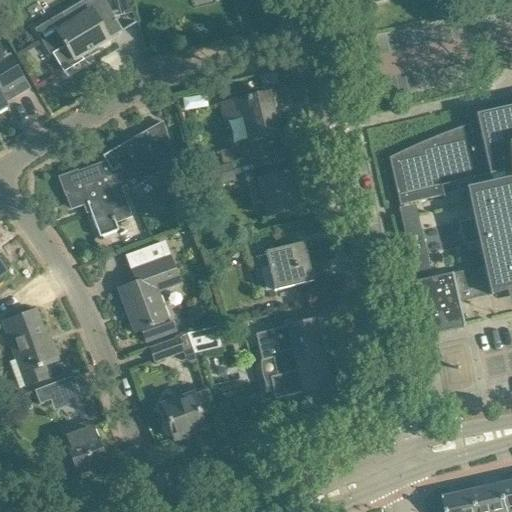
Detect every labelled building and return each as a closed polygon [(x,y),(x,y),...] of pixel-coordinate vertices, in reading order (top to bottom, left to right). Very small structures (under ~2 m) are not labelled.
[(81,0),(79,2),(36,27),(43,39),(52,54),(63,72),(82,61),(80,58),(108,41),(108,40),(122,32),(121,30),(113,17),(102,0),(81,0)] [(0,110),(6,106),(5,103),(29,89),(10,58),(0,64),(0,110)] [(228,103),(229,105),(230,112),(232,120),(242,118),(248,143),(258,141),(277,136),(267,94),(233,102),(228,103)] [(470,125),(458,129),(449,132),(439,136),(422,143),(405,151),(388,159),(399,206),(466,191),(483,267),(487,287),(490,297),(492,296),(491,291),(510,287),(511,294),(511,107),(475,115),(475,117),(477,116),(478,122),(470,125)] [(102,157),(105,163),(111,172),(116,169),(124,183),(127,188),(154,172),(151,167),(171,156),(167,142),(162,123),(138,137),(137,136),(102,157)] [(220,156),(222,165),(247,159),(245,150),(220,156)] [(111,172),(105,163),(78,173),(77,171),(57,178),(65,197),(66,197),(71,210),(86,204),(99,238),(118,231),(114,221),(126,216),(116,188),(124,183),(116,169),(111,172)] [(204,172),(207,186),(232,180),(229,166),(204,172)] [(286,174),(267,179),(259,181),(246,184),(251,205),(263,202),(267,217),(295,211),(286,174)] [(136,284),(118,290),(134,333),(140,331),(145,344),(176,332),(172,322),(168,324),(156,292),(178,284),(168,257),(165,258),(161,246),(164,245),(164,244),(127,257),(136,284)] [(303,244),(284,248),(264,253),(273,292),(312,283),(303,244)] [(249,246),(243,248),(246,260),(252,259),(249,246)] [(487,287),(483,267),(416,283),(428,336),(430,336),(429,333),(462,326),(462,329),(464,328),(456,294),(487,287)] [(34,312),(15,319),(3,324),(17,361),(9,364),(18,390),(26,387),(47,380),(42,367),(56,362),(50,345),(47,346),(34,312)] [(269,378),(274,396),(275,400),(301,393),(300,390),(302,390),(303,394),(304,394),(303,390),(328,384),(321,355),(329,353),(321,319),(255,335),(261,362),(272,359),(277,377),(269,378)] [(186,334),(194,353),(221,348),(216,327),(186,334)] [(182,352),(177,337),(148,348),(154,363),(182,352)] [(73,377),(49,386),(34,391),(39,405),(77,390),(73,377)] [(199,416),(214,410),(207,390),(176,402),(164,396),(157,411),(164,414),(167,422),(168,426),(169,426),(174,441),(191,434),(190,430),(203,425),(199,416)] [(105,466),(93,432),(89,423),(61,433),(65,444),(61,447),(61,454),(66,460),(71,460),(77,476),(105,466)] [(511,511),(511,483),(502,486),(508,511),(511,511)] [(508,511),(502,486),(474,492),(478,511),(508,511)] [(478,511),(474,492),(444,499),(446,511),(478,511)]
